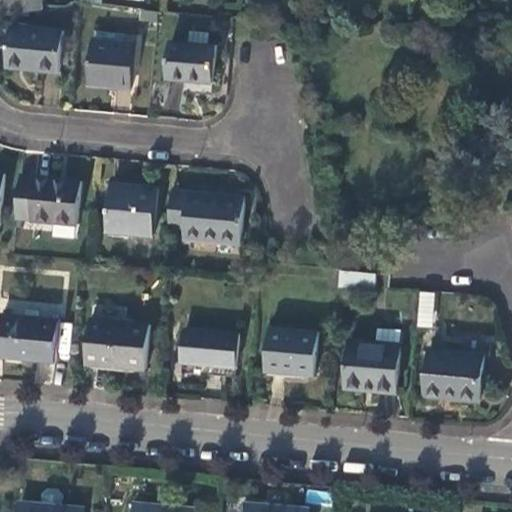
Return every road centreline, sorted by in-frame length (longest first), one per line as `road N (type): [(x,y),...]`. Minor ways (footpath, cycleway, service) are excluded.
road 1 (residential): [(511,460),(0,414)]
road 2 (residential): [(0,113),(34,126),(270,146)]
